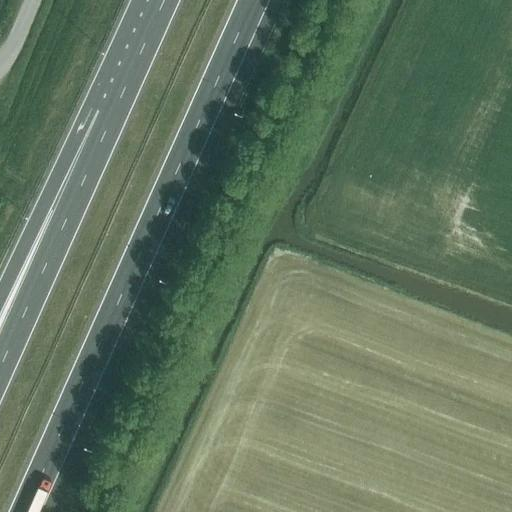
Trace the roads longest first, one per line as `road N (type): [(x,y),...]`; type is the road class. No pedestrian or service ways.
road 1 (motorway): [(22,511),(250,0)]
road 2 (motorway): [(113,115),(0,370)]
road 3 (motorway): [(113,115),(0,299)]
road 4 (motorway): [(165,0),(113,115)]
